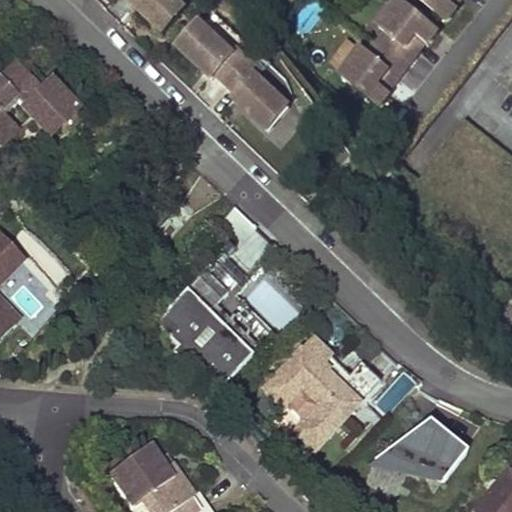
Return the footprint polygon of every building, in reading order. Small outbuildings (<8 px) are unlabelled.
[(133,0),(130,4),(139,11),(143,7),(135,0),(133,0)] [(135,0),(143,7),(139,11),(142,15),(166,37),(187,13),(173,0),(135,0)] [(276,0),(288,9),(294,0),(276,0)] [(309,31),(326,9),(314,0),(308,0),(293,19),(309,31)] [(414,0),(445,25),(455,12),(454,11),(448,7),(453,0),(414,0)] [(453,0),(448,7),(454,11),(463,0),(453,0)] [(436,36),(395,4),(375,29),(382,35),(364,58),(357,52),(337,77),(377,109),(387,97),(381,91),(419,44),(425,49),(436,36)] [(200,25),(177,48),(188,59),(204,73),(208,69),(216,77),(227,87),(249,63),(238,52),(233,56),(200,25)] [(268,134),(290,109),(256,78),(261,74),(249,63),(227,87),(237,96),(245,104),(241,108),(245,112),(268,134)] [(14,67),(0,81),(0,149),(16,135),(0,117),(0,113),(13,101),(50,139),(77,112),(61,95),(51,84),(40,95),(14,67)] [(208,69),(204,73),(212,81),(216,77),(208,69)] [(237,96),(233,101),(241,108),(245,104),(237,96)] [(397,162),(380,182),(511,288),(511,287),(511,157),(466,120),(419,179),(397,162)] [(232,253),(249,268),(272,243),(234,209),(224,220),(245,239),(232,253)] [(25,229),(14,240),(59,285),(71,273),(25,229)] [(0,338),(16,323),(0,306),(0,285),(21,266),(0,244),(0,338)] [(164,317),(155,327),(177,348),(171,354),(193,374),(197,369),(220,392),(274,336),(236,298),(247,287),(241,282),(219,260),(164,317)] [(260,264),(241,282),(247,287),(265,268),(260,264)] [(311,342),(264,391),(283,409),(301,391),(320,409),(302,428),(320,446),(380,384),(362,366),(349,380),(338,390),(320,372),(330,361),(311,342)] [(349,380),(330,361),(320,372),(338,390),(349,380)] [(439,482),(457,448),(415,426),(363,484),(439,482)] [(20,457),(5,442),(0,446),(0,452),(13,465),(20,457)] [(149,449),(108,476),(132,510),(141,504),(145,511),(174,511),(192,500),(169,468),(165,471),(149,449)] [(504,474),(499,481),(505,485),(510,479),(504,474)] [(499,481),(475,511),(511,511),(511,476),(510,479),(505,485),(499,481)] [(174,511),(199,511),(200,511),(192,500),(174,511)]
